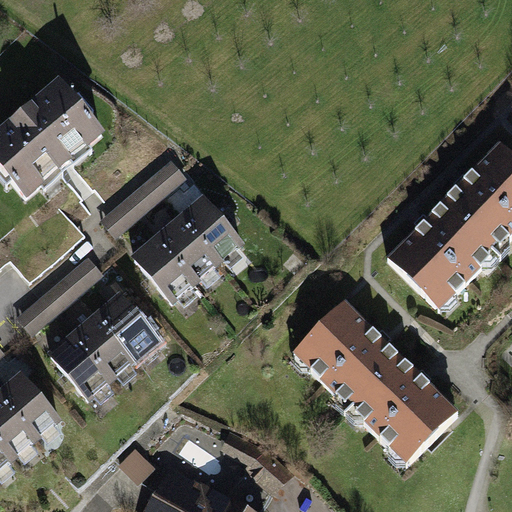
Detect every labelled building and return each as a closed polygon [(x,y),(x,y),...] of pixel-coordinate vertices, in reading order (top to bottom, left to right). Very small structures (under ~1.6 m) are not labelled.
[(60,95),(0,144),(0,181),(27,214),(105,150),(60,95)] [(428,233),(393,270),(437,313),(511,236),(511,178),(497,163),(470,191),(428,233)] [(171,171),(101,226),(115,244),(185,189),(171,171)] [(209,208),(133,270),(173,318),(249,256),(209,208)] [(88,266),(21,322),(35,338),(102,283),(88,266)] [(121,305),(47,365),(87,414),(161,354),(121,305)] [(380,348),(354,322),(306,371),(405,470),(454,421),(417,385),(380,348)] [(24,381),(0,400),(0,486),(66,435),(24,381)] [(259,447),(240,469),(278,503),(297,481),(259,447)] [(120,467),(140,490),(158,474),(139,451),(120,467)] [(232,511),(182,479),(160,511),(232,511)]
